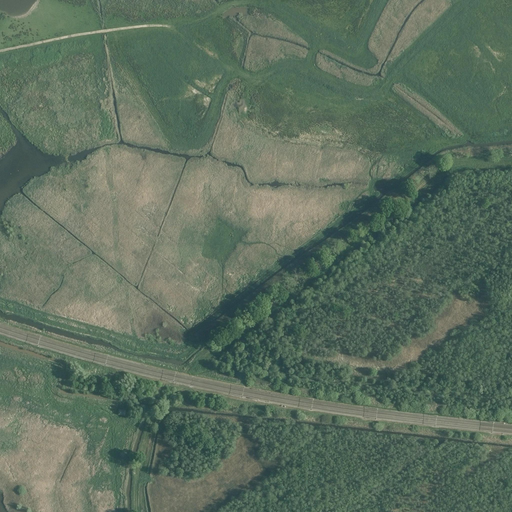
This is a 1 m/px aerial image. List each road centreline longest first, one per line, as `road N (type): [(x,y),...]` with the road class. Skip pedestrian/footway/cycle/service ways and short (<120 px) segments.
road 1 (track): [(197,362),(442,169),(511,158)]
road 2 (track): [(57,370),(58,397),(109,404),(113,418),(138,424),(123,511)]
road 3 (track): [(169,26),(0,51)]
